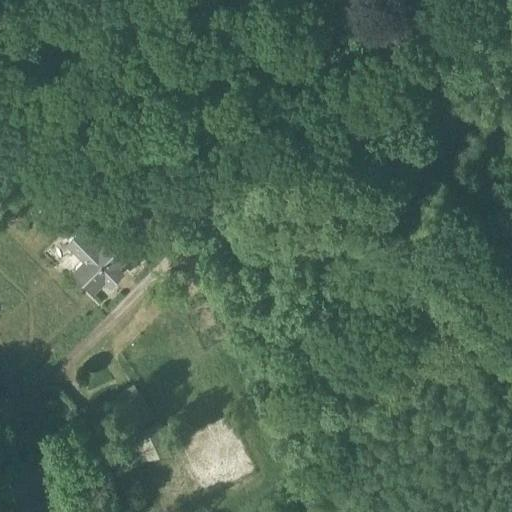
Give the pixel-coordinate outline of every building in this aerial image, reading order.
[(130,253),(111,234),(107,237),(93,222),(86,229),(83,226),(70,240),(86,257),(77,267),(96,286),(106,276),(110,280),(123,268),(119,264),(130,253)] [(262,317),(248,288),(236,294),(250,323),(262,317)] [(154,413),(140,390),(121,401),(135,424),(154,413)] [(149,455),(171,446),(160,422),(138,432),(149,455)] [(138,460),(129,438),(114,445),(124,466),(138,460)]
